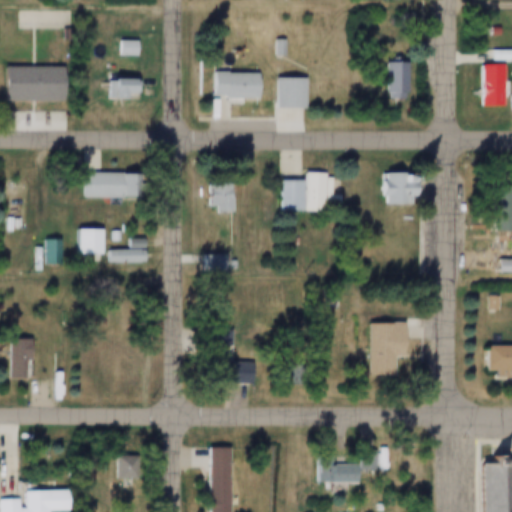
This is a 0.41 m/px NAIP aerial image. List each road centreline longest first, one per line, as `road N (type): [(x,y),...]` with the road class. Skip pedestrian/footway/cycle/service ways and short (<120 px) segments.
road 1 (residential): [(511,136),(0,139)]
road 2 (residential): [(0,413),(511,414)]
road 3 (residential): [(176,0),(175,511)]
road 4 (residential): [(447,0),(453,414)]
